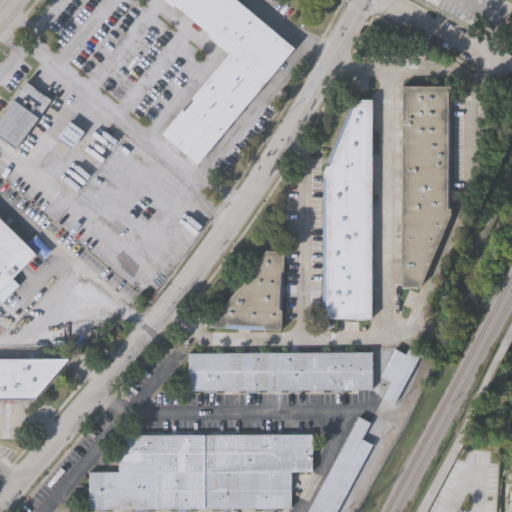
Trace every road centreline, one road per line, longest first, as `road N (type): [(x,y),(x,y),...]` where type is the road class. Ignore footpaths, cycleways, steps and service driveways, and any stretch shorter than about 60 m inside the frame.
road 1 (tertiary): [(363,0),(228,227),(0,503)]
road 2 (residential): [(506,65),(382,0)]
